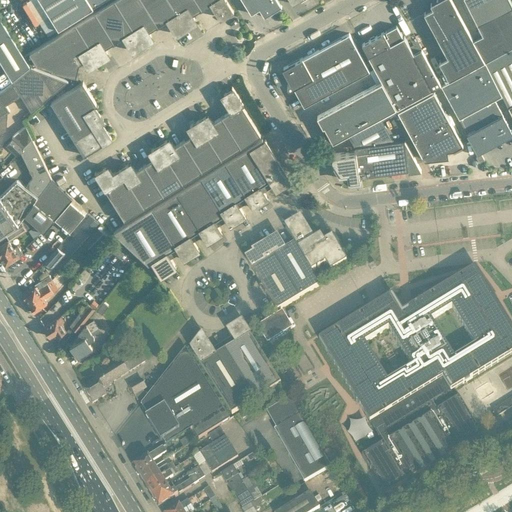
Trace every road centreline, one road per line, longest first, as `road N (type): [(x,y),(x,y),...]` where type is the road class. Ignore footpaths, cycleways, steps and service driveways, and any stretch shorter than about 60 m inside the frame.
road 1 (residential): [(148,511),(0,273)]
road 2 (unclassified): [(202,54),(164,48),(115,76),(108,103),(126,137),(204,89),(213,68)]
road 3 (primary): [(132,511),(0,299)]
road 4 (unclassified): [(318,182),(355,202),(511,180)]
road 5 (unclassified): [(220,267),(190,285),(191,306),(208,322),(235,317),(245,299),(227,268)]
road 6 (unclassified): [(318,182),(254,78),(254,65)]
road 7 (unclassified): [(220,267),(231,247),(318,182)]
road 8 (unclassified): [(254,65),(260,53),(358,0)]
road 9 (primary): [(45,403),(103,511)]
